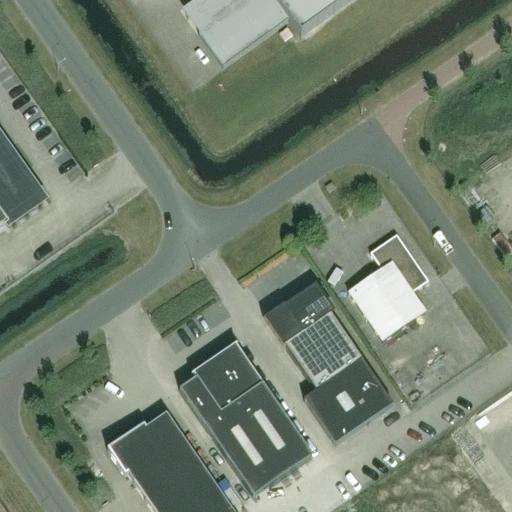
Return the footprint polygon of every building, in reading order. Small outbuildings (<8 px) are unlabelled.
[(250,0),(198,38),(222,71),(288,24),(300,40),(355,0),(250,0)] [(8,230),(44,205),(0,143),(0,230),(6,226),(8,230)] [(381,273),(348,296),(382,346),(425,316),(412,296),(428,285),(396,239),(370,257),(381,273)] [(392,408),(315,296),(320,293),(319,291),(287,313),(284,309),(263,323),(283,351),(284,350),(315,395),(303,403),(334,448),(392,408)] [(253,502),(312,461),(236,350),(237,349),(236,348),(191,379),(192,380),(193,380),(196,383),(179,395),(253,502)] [(230,511),(166,417),(146,431),(144,429),(107,454),(125,480),(127,478),(150,511),(230,511)]
